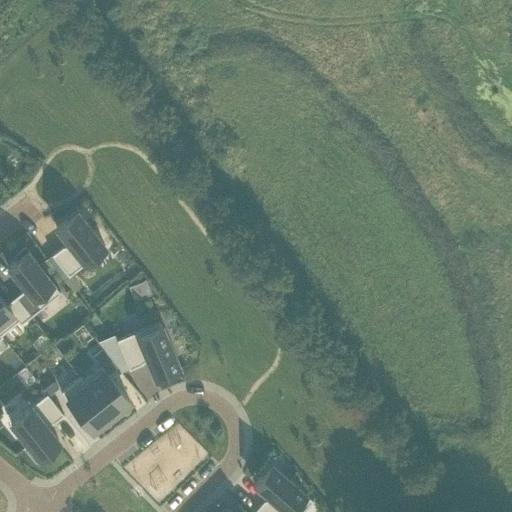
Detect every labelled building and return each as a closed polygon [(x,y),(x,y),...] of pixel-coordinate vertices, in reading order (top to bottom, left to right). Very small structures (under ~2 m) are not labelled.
[(1,66),(7,75),(26,63),(21,54),(1,66)] [(39,95),(18,104),(29,130),(50,121),(39,95)] [(63,244),(51,253),(68,275),(105,245),(88,225),(87,223),(77,211),(76,210),(65,218),(56,226),(68,242),(63,245),(63,244)] [(17,257),(7,265),(24,287),(15,294),(29,313),(59,290),(37,263),(24,246),(14,254),(17,257)] [(46,257),(41,261),(49,271),(54,267),(46,257)] [(0,295),(0,330),(16,318),(19,322),(29,313),(15,294),(5,302),(0,295)] [(159,320),(116,339),(128,368),(143,362),(142,361),(147,359),(154,377),(179,367),(159,320)] [(102,347),(93,354),(98,361),(107,353),(102,347)] [(101,364),(82,379),(110,415),(129,400),(101,364)] [(79,376),(60,390),(92,430),(93,429),(110,415),(82,379),(79,376)] [(52,380),(43,388),(46,392),(48,394),(57,386),(52,380)] [(46,392),(10,421),(27,444),(25,446),(34,457),(37,455),(38,457),(48,449),(59,441),(46,425),(51,422),(51,423),(63,413),(48,394),(46,392)] [(271,463),(253,483),(268,495),(264,500),(263,499),(253,510),(255,511),(299,511),(311,499),(271,463)]
